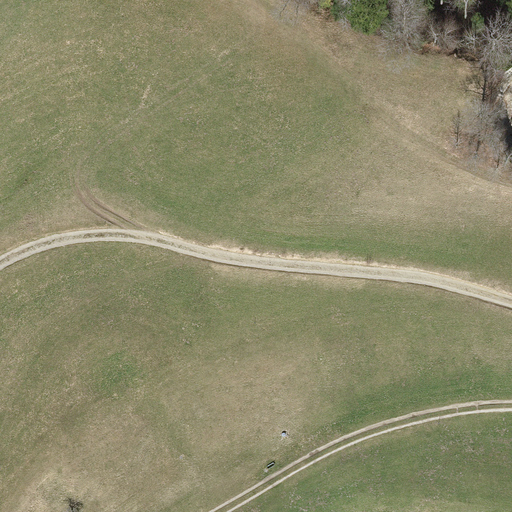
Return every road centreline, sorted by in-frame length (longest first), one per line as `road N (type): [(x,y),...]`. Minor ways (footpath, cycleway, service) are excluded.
road 1 (track): [(511,304),(436,278),(211,257),(120,227),(39,240),(0,260)]
road 2 (track): [(511,405),(463,406),(353,435),(219,511)]
